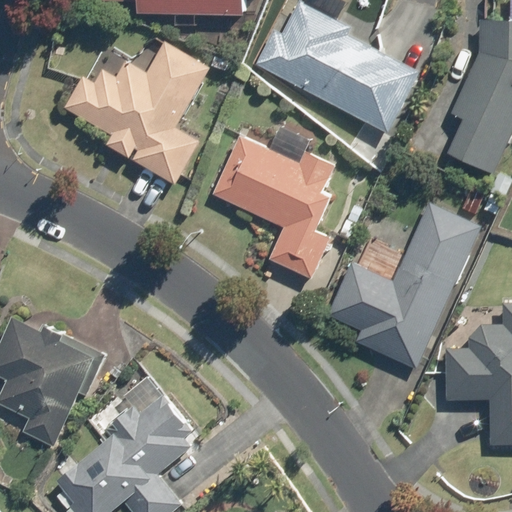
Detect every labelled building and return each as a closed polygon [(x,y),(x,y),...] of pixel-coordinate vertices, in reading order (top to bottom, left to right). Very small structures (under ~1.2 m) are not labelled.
[(244,0),(105,0),(135,1),(134,13),(244,18),(244,0)] [(349,28),(301,3),(284,35),(274,31),(257,63),(389,133),(420,75),(345,35),(349,28)] [(511,19),(480,19),(479,51),(454,114),(464,117),(448,155),(494,174),(511,128),(511,19)] [(116,77),(102,69),(94,83),(84,77),(60,119),(176,185),(201,142),(177,128),(211,67),(164,40),(144,75),(123,64),(116,77)] [(324,191),(336,166),(306,152),(300,164),(241,136),(214,194),(285,228),(270,259),(314,280),(333,237),(316,229),(332,195),(324,191)] [(481,227),(427,203),(392,281),(352,263),(329,314),(361,328),(355,341),(417,369),(481,227)] [(447,348),(446,400),(491,401),(491,444),(511,443),(511,305),(510,305),(510,324),(473,323),(473,349),(447,348)] [(64,336),(11,314),(0,339),(0,372),(6,375),(0,388),(0,402),(27,414),(20,431),(54,445),(96,346),(65,333),(64,336)] [(135,511),(176,511),(187,503),(158,469),(197,436),(143,373),(89,419),(106,439),(77,463),(71,455),(57,466),(64,475),(51,485),(73,511),(107,511),(124,498),(135,511)]
